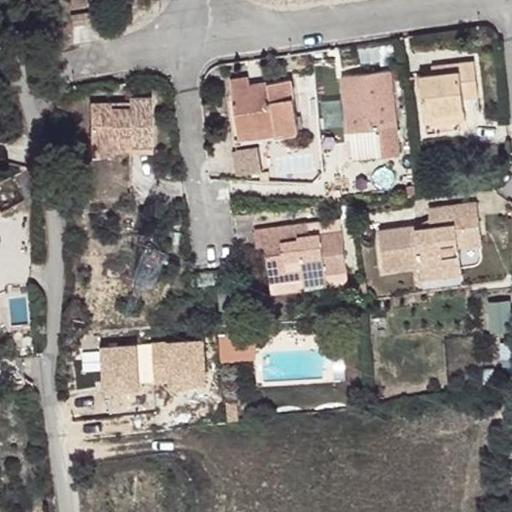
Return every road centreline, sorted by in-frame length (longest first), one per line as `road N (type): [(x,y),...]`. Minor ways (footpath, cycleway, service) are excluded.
road 1 (residential): [(72,511),(49,379),(56,274),(43,172),(13,68)]
road 2 (residential): [(496,0),(194,46)]
road 3 (residential): [(209,251),(188,81),(194,46)]
road 4 (residential): [(194,46),(13,68)]
